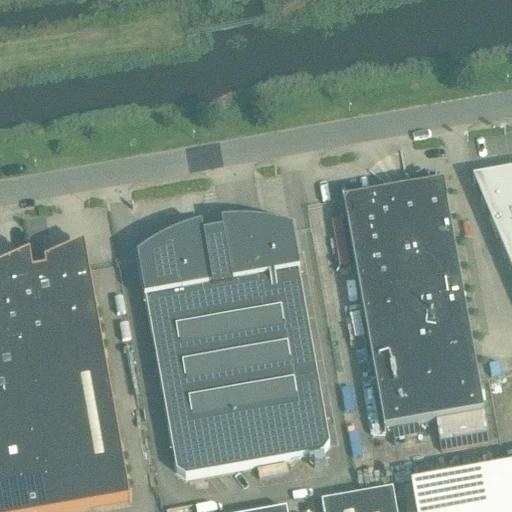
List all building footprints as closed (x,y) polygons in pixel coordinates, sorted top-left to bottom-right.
[(496,238),(511,231),(511,173),(499,175),(499,177),(472,182),(475,188),(481,204),(480,204),(483,213),(485,212),(496,238)] [(346,225),(384,434),(484,416),(443,187),(342,205),(346,225)] [(136,261),(144,303),(145,303),(176,476),(185,482),(323,458),(329,449),(298,276),(299,276),(292,233),(284,231),(278,230),(271,228),(262,227),(253,226),(245,225),(240,225),(230,226),(220,226),(222,237),(203,240),(201,230),(187,234),(174,239),(161,245),(149,252),(137,260),(136,261)] [(495,239),(509,272),(511,270),(511,231),(496,238),(495,239)] [(45,351),(26,354),(27,357),(34,395),(41,436),(48,477),(54,511),(90,511),(130,505),(88,272),(87,267),(87,266),(84,248),(44,266),(45,274),(32,276),(31,276),(45,351)] [(0,358),(26,354),(45,351),(31,276),(32,276),(29,258),(0,270),(0,358)] [(0,400),(34,395),(27,357),(26,354),(0,358),(0,400)] [(0,400),(0,443),(41,436),(34,395),(0,400)] [(0,443),(0,485),(48,477),(41,436),(0,443)] [(511,511),(511,473),(410,492),(413,511),(511,511)] [(0,485),(0,511),(54,511),(48,477),(0,485)] [(395,511),(392,494),(321,507),(322,511),(395,511)]
